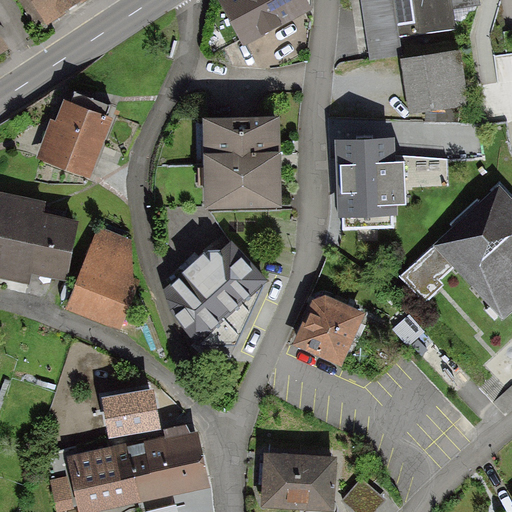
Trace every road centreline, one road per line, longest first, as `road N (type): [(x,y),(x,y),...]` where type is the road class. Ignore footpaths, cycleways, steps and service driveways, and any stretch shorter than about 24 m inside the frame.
road 1 (residential): [(231,511),(228,452),(304,278),(317,216),(326,0)]
road 2 (secondary): [(154,0),(0,100)]
road 3 (residential): [(511,424),(417,511)]
